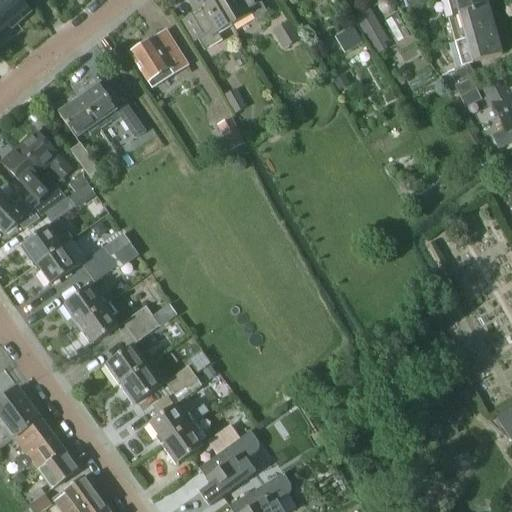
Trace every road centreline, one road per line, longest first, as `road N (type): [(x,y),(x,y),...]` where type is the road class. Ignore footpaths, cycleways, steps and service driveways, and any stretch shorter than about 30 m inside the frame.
road 1 (residential): [(133,511),(0,320)]
road 2 (residential): [(0,99),(114,0)]
